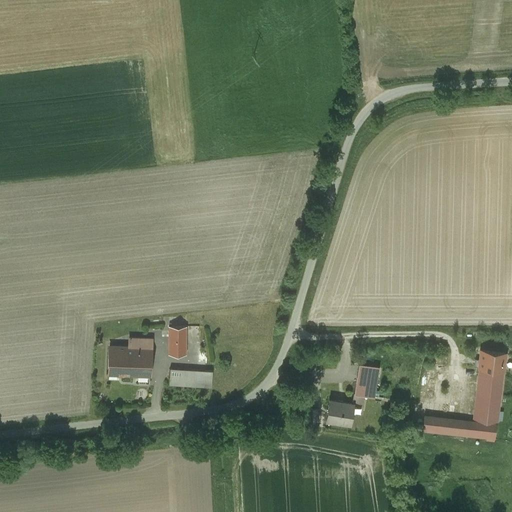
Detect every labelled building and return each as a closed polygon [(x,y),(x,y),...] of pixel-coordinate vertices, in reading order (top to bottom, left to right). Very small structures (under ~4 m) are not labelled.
[(186,326),(169,325),(168,353),(185,354),(186,326)] [(151,338),(129,337),(128,346),(112,346),(111,373),(150,374),(151,338)] [(505,352),(481,350),(473,417),(498,420),(505,352)] [(373,396),(378,366),(358,363),(354,393),(363,394),(373,396)] [(212,370),(170,367),(169,384),(211,387),(212,370)] [(352,403),(338,400),(329,398),(326,418),(350,423),(352,409),(361,411),(363,394),(354,393),(352,403)] [(496,423),(424,415),(422,431),(494,439),(496,423)]
